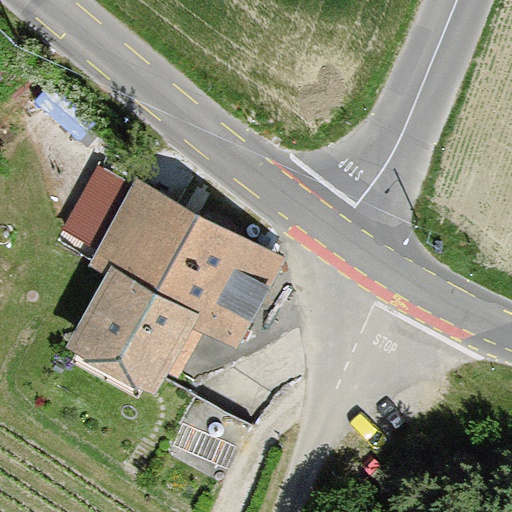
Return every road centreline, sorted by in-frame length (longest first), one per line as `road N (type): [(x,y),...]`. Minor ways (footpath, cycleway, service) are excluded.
road 1 (tertiary): [(44,0),(334,234)]
road 2 (tertiary): [(334,234),(387,163),(458,0)]
road 3 (track): [(389,270),(289,511)]
road 4 (tertiary): [(511,330),(334,234)]
